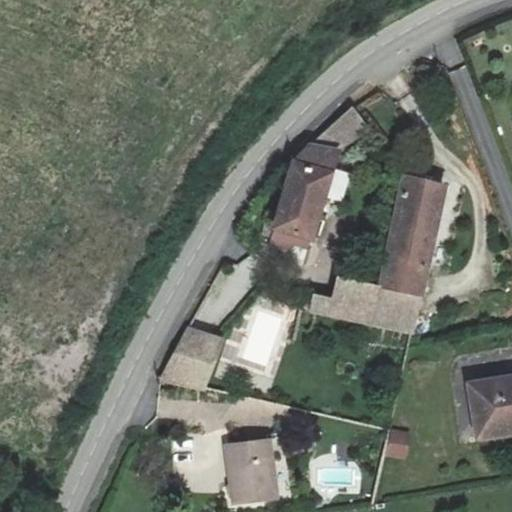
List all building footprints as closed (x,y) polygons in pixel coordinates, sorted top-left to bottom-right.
[(327,129),(345,150),(369,129),(352,109),(327,129)] [(292,176),(283,200),(266,248),(291,256),(294,241),(307,244),(318,209),(338,155),(318,146),(292,176)] [(378,288),(368,327),(410,337),(445,191),(407,181),(378,288)] [(309,313),(368,327),(378,288),(341,279),(333,301),(314,296),(309,313)] [(163,379),(168,380),(208,386),(222,339),(191,328),(163,379)] [(511,377),(469,384),(478,437),(511,431),(511,377)] [(392,428),(386,456),(404,460),(410,432),(392,428)] [(226,445),(233,504),(278,498),(271,440),(226,445)]
